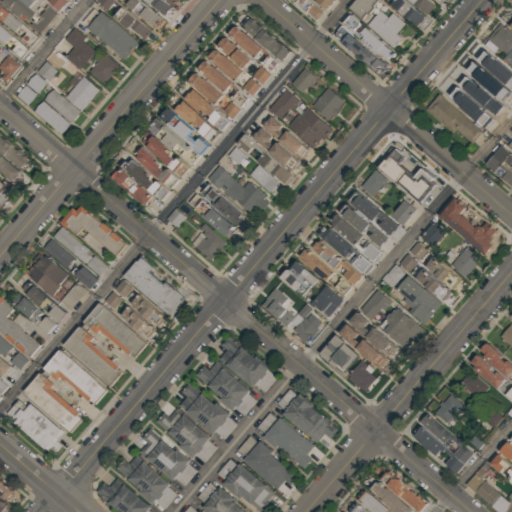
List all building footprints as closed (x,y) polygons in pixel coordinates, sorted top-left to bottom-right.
[(1,0),(19,0),(50,26),(42,35),(1,0)] [(19,0),(36,0),(57,17),(50,26),(19,0)] [(64,0),(68,3),(60,12),(49,2),(50,0),(64,0)] [(107,10),(97,1),(97,0),(114,0),(148,29),(140,38),(114,15),(120,8),(114,3),(107,10)] [(130,0),(128,3),(153,26),(161,17),(142,0),(130,0)] [(144,0),(178,0),(164,17),(144,0)] [(308,0),(324,13),(317,21),(292,0),(308,0)] [(333,0),(335,1),(327,11),(315,1),(315,0),(333,0)] [(349,9),(356,0),(380,0),(372,8),(374,10),(369,16),(367,15),(362,21),(349,9)] [(381,0),(403,0),(424,18),(415,28),(381,0)] [(427,0),(434,6),(425,16),(406,0),(427,0)] [(16,34),(0,19),(0,4),(39,39),(31,48),(22,39),(27,33),(21,28),(16,34)] [(137,44),(124,59),(82,22),(96,7),(137,44)] [(393,13),(406,23),(397,34),(402,39),(394,48),(367,25),(380,9),(389,17),(393,13)] [(350,16),(360,24),(356,29),(360,33),(364,29),(394,55),(387,63),(342,24),(350,16)] [(252,20),(289,52),(282,61),(244,29),(252,20)] [(500,23),(511,33),(511,47),(505,55),(486,39),(500,23)] [(7,44),(0,37),(0,24),(29,50),(22,58),(12,50),(17,45),(11,39),(7,44)] [(258,56),(265,47),(237,25),(230,34),(258,56)] [(342,27),(386,65),(378,75),(333,36),(342,27)] [(74,29),(84,38),(82,41),(94,52),(80,68),(67,57),(75,48),(65,39),(74,29)] [(232,57),(240,48),(227,36),(219,45),(232,57)] [(210,57),(237,81),(245,72),(218,48),(210,57)] [(254,59),(241,48),(233,58),(246,69),(254,59)] [(511,49),(511,66),(503,59),(511,49)] [(0,65),(0,72),(9,80),(22,65),(9,54),(0,65)] [(273,71),(281,63),(272,54),(264,63),(273,71)] [(104,55),(117,66),(103,83),(90,72),(104,55)] [(200,68),(226,92),(234,84),(208,59),(200,68)] [(39,72),(51,80),(59,69),(46,61),(39,72)] [(272,75),(262,66),(254,75),(264,84),(272,75)] [(317,77),(306,67),(292,83),(304,93),(317,77)] [(218,104),(225,94),(197,72),(189,82),(218,104)] [(28,83),(39,93),(48,82),(37,73),(28,83)] [(67,96),(83,110),(100,91),(84,77),(67,96)] [(243,89),(242,88),(234,98),(244,107),(261,85),(252,78),(243,89)] [(38,93),(26,85),(18,96),(30,104),(38,93)] [(332,120),(347,101),(330,87),(314,106),(332,120)] [(45,99),(72,123),(81,112),(55,88),(45,99)] [(291,108),(293,110),(301,101),(287,88),(271,107),(283,117),(291,108)] [(189,95),(193,89),(230,121),(222,131),(184,98),(188,94),(189,95)] [(424,110),(438,94),(481,132),(470,144),(454,130),(451,133),(424,110)] [(71,124),(45,100),(36,110),(62,134),(71,124)] [(180,105),(183,101),(220,133),(211,143),(173,111),(178,105),(180,105)] [(233,119),(242,109),(232,101),(224,111),(233,119)] [(334,127),(306,106),(292,126),(319,147),(334,127)] [(159,117),(166,109),(209,146),(201,155),(159,117)] [(287,133),(309,151),(301,159),(263,127),(271,118),(281,127),(278,131),(284,136),(287,133)] [(149,128),(156,120),(199,158),(192,166),(149,128)] [(261,128),(271,137),(268,140),(275,145),(278,142),(300,161),(291,171),(253,138),(261,128)] [(0,150),(0,134),(29,160),(21,169),(0,150)] [(237,144),(246,134),(293,175),(286,184),(257,160),(263,154),(256,148),(250,155),(237,144)] [(153,137),(190,170),(182,179),(144,145),(149,140),(150,140),(153,137)] [(424,166),(417,174),(405,164),(411,156),(396,145),(378,167),(423,204),(442,181),(424,166)] [(229,155),(239,164),(247,155),(237,146),(229,155)] [(500,146),(511,155),(511,187),(485,164),(500,146)] [(142,148),(181,182),(173,192),(134,159),(137,156),(137,153),(142,148)] [(0,171),(0,155),(20,173),(13,182),(0,171)] [(132,161),(169,193),(162,202),(125,170),(128,168),(128,165),(132,161)] [(276,196),(285,185),(259,164),(250,175),(276,196)] [(250,182),(246,187),(220,166),(209,178),(254,215),(269,198),(250,182)] [(119,169),(154,200),(146,209),(111,178),(119,169)] [(376,170),(388,180),(373,197),(361,186),(376,170)] [(0,180),(8,187),(2,195),(7,199),(0,206),(0,180)] [(236,225),(201,195),(209,185),(244,215),(236,225)] [(397,228),(391,235),(377,224),(381,220),(377,216),(373,221),(349,200),(356,192),(397,228)] [(197,194),(234,226),(225,236),(188,205),(197,194)] [(460,215),(464,219),(465,218),(469,221),(468,222),(476,229),(478,228),(479,227),(481,227),(483,228),(486,224),(495,232),(489,239),(492,241),(489,244),(492,247),(485,256),(440,217),(456,199),(466,208),(460,215)] [(415,210),(403,225),(391,216),(404,201),(415,210)] [(388,238),(380,248),(367,237),(372,231),(367,227),(364,231),(340,211),(347,203),(388,238)] [(75,213),(82,206),(127,246),(117,257),(83,227),(75,235),(61,223),(72,210),(75,213)] [(169,218),(178,226),(186,216),(177,208),(169,218)] [(382,252),(374,262),(331,225),(339,216),(382,252)] [(434,222),(445,231),(429,250),(419,241),(434,222)] [(202,228),(204,229),(193,244),(213,259),(227,240),(205,224),(202,228)] [(54,237),(102,274),(109,265),(62,227),(54,237)] [(373,265),(365,274),(322,238),(330,228),(373,265)] [(42,249),(51,239),(74,259),(66,269),(42,249)] [(361,277),(353,287),(310,250),(318,241),(361,277)] [(421,259),(428,250),(418,242),(410,251),(421,259)] [(467,247),(480,258),(465,276),(451,264),(467,247)] [(308,249),(352,287),(345,297),(300,259),(308,249)] [(31,263),(41,252),(70,276),(52,297),(26,275),(34,265),(31,263)] [(410,271),(418,261),(408,254),(401,263),(410,271)] [(427,266),(457,290),(465,280),(434,256),(427,266)] [(167,318),(122,279),(140,259),(152,269),(150,273),(165,285),(166,283),(183,298),(167,318)] [(297,262),(319,281),(303,298),(282,279),(297,262)] [(392,287),(406,272),(396,264),(383,278),(392,287)] [(75,277),(83,267),(97,279),(89,288),(75,277)] [(417,276),(446,302),(454,293),(425,267),(417,276)] [(443,302),(410,276),(396,294),(414,308),(411,312),(426,324),(443,302)] [(124,298),(133,288),(125,280),(106,300),(116,308),(125,298),(124,298)] [(21,291),(28,282),(65,314),(58,323),(21,291)] [(62,300),(75,283),(86,291),(70,311),(66,303),(62,300)] [(327,287),(343,301),(328,317),(312,303),(327,287)] [(280,288),(293,299),(285,309),(294,317),(284,329),(260,308),(265,302),(264,301),(275,288),(278,291),(280,288)] [(384,311),(393,301),(379,289),(361,308),(371,317),(379,307),(384,311)] [(10,301),(18,293),(56,325),(48,334),(10,301)] [(163,325),(170,316),(139,296),(132,306),(163,325)] [(0,299),(12,310),(5,317),(38,346),(28,357),(0,333),(0,299)] [(83,321),(99,302),(147,343),(134,358),(100,329),(96,333),(83,321)] [(123,314),(151,340),(162,328),(156,323),(154,326),(131,305),(123,314)] [(406,347),(423,327),(399,306),(382,325),(406,347)] [(348,322),(356,313),(367,323),(362,328),(369,334),(374,329),(396,348),(389,356),(348,322)] [(501,336),(511,345),(511,324),(501,336)] [(338,333),(346,325),(357,334),(352,340),(360,346),(364,341),(386,360),(379,368),(338,333)] [(79,327),(89,336),(84,342),(120,373),(108,387),(62,348),(79,327)] [(0,348),(0,336),(12,347),(6,354),(0,348)] [(334,336),(357,355),(342,374),(319,355),(334,336)] [(228,338),(234,343),(238,343),(257,359),(258,358),(269,367),(262,375),(261,374),(250,387),(218,360),(227,350),(221,346),(228,338)] [(511,373),(511,363),(488,342),(481,351),(509,377),(511,373)] [(43,369),(59,350),(107,391),(94,405),(60,376),(57,380),(43,369)] [(18,353),(27,360),(20,370),(10,362),(18,353)] [(498,389),(507,380),(479,354),(471,363),(498,389)] [(0,374),(0,357),(10,366),(2,376),(0,374)] [(368,367),(365,370),(375,380),(364,392),(347,378),(361,362),(368,367)] [(209,371),(216,363),(248,391),(231,410),(220,400),(222,397),(196,375),(203,366),(209,371)] [(490,386),(471,371),(462,383),(481,398),(490,386)] [(39,373),(49,382),(44,388),(80,419),(68,433),(22,394),(39,373)] [(0,376),(0,396),(1,397),(10,386),(0,376)] [(182,392),(191,383),(227,414),(211,433),(179,405),(187,396),(182,392)] [(299,397),(300,396),(328,420),(326,423),(335,430),(329,438),(320,430),(312,440),(283,415),(286,412),(276,404),(289,389),(299,397)] [(437,412),(449,421),(455,413),(460,416),(467,406),(450,394),(437,412)] [(50,453),(6,415),(18,401),(27,408),(30,405),(61,432),(54,439),(58,443),(50,453)] [(496,426),(503,417),(494,409),(487,419),(496,426)] [(169,418),(175,410),(208,438),(191,457),(180,448),(183,444),(157,422),(164,414),(169,418)] [(277,421),(280,418),(312,446),(305,455),(311,460),(304,469),(280,448),(278,451),(263,437),(265,435),(256,428),(268,413),(277,421)] [(428,414),(474,454),(466,463),(420,423),(428,414)] [(421,427),(464,464),(456,473),(445,464),(449,459),(443,454),(442,456),(438,453),(436,457),(412,436),(421,427)] [(142,439),(150,430),(196,470),(183,485),(173,477),(170,480),(138,452),(146,442),(142,439)] [(260,442),(299,475),(290,486),(285,481),(278,489),(244,460),(246,458),(237,450),(248,436),(258,444),(260,442)] [(506,443),(511,447),(511,459),(510,462),(499,452),(506,443)] [(511,483),(489,464),(497,455),(511,467),(511,483)] [(128,466),(136,457),(177,493),(162,510),(153,502),(151,504),(139,493),(141,490),(117,469),(123,462),(128,466)] [(237,467),(238,465),(271,493),(266,500),(271,505),(267,509),(256,499),(252,503),(241,494),(239,496),(223,483),(225,481),(216,473),(228,459),(237,467)] [(420,511),(418,511),(381,480),(386,474),(390,473),(427,505),(420,511)] [(511,496),(511,511),(496,511),(465,485),(474,474),(507,503),(511,496)] [(0,480),(15,493),(7,502),(0,496),(0,480)] [(108,488),(114,481),(150,511),(117,511),(95,492),(103,484),(108,488)] [(394,511),(383,502),(383,500),(372,490),(378,483),(386,490),(387,489),(413,511),(394,511)] [(220,489),(245,511),(207,511),(203,508),(206,505),(197,497),(209,484),(218,491),(220,489)] [(374,511),(386,511),(389,509),(369,490),(361,499),(374,511)] [(0,511),(7,511),(14,504),(0,493),(0,511)] [(370,511),(361,503),(351,511),(370,511)]
